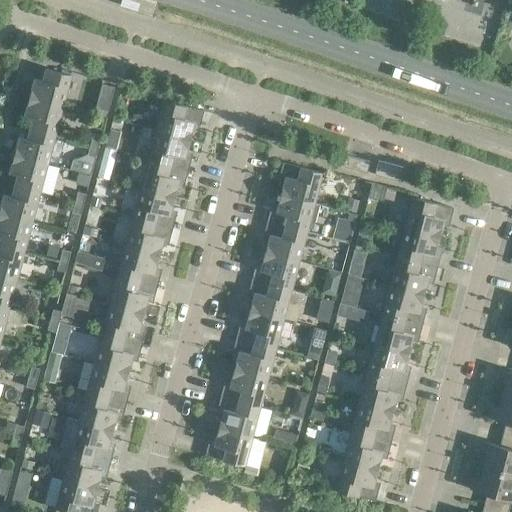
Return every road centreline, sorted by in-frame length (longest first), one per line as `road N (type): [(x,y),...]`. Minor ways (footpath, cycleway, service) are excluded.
road 1 (residential): [(418,511),(501,189),(495,176),(253,95)]
road 2 (residential): [(143,511),(253,95)]
road 3 (residential): [(253,95),(2,13)]
